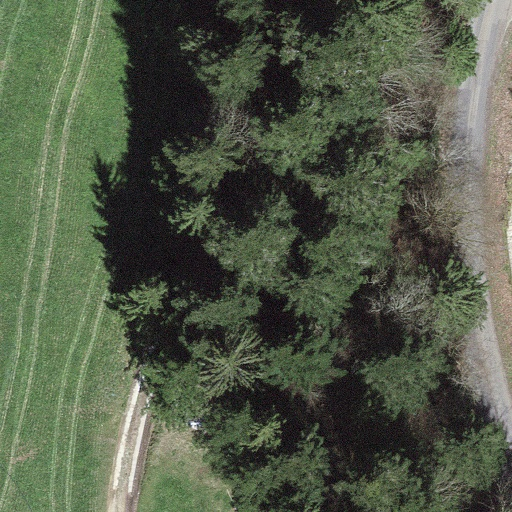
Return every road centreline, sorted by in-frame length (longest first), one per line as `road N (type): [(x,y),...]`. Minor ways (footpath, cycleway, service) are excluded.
road 1 (track): [(301,0),(149,410),(132,511)]
road 2 (unclassified): [(496,0),(475,99),(468,187),(483,310),(511,431)]
